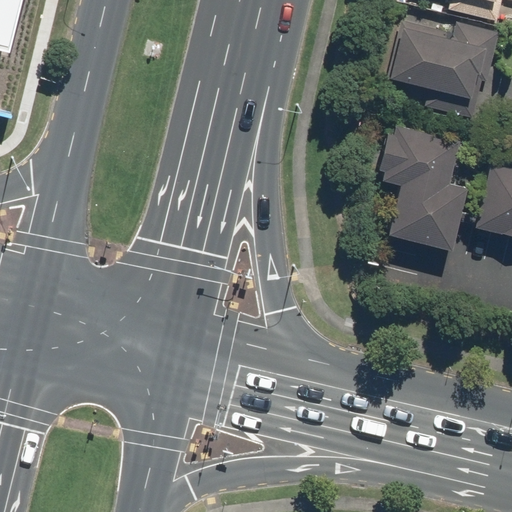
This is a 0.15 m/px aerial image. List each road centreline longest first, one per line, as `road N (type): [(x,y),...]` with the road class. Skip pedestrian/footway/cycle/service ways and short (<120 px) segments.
road 1 (primary): [(229,135),(287,313),(315,351),(458,440)]
road 2 (primary): [(458,440),(220,472),(187,484),(161,511)]
road 3 (secondary): [(168,369),(458,440)]
road 4 (primary): [(229,135),(168,369)]
road 5 (primary): [(40,315),(87,130)]
road 6 (primary): [(168,369),(140,511)]
road 7 (secondary): [(40,315),(168,369)]
road 8 (primary): [(261,0),(229,135)]
road 9 (secondary): [(168,369),(30,366)]
road 10 (primary): [(87,130),(119,0)]
